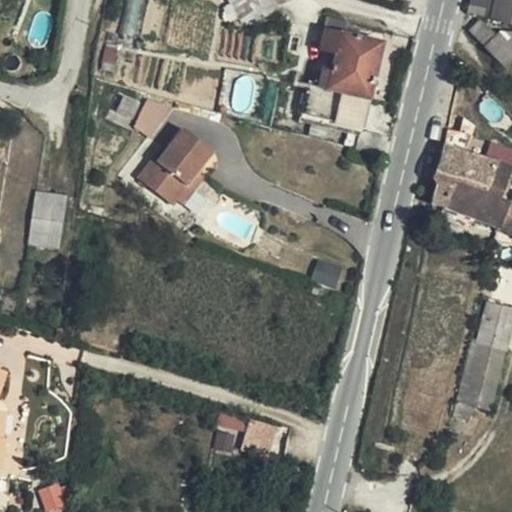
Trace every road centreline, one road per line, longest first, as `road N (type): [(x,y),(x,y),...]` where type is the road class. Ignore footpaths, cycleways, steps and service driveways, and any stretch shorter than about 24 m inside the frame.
road 1 (tertiary): [(324,511),(443,0)]
road 2 (residential): [(80,0),(70,69),(52,93),(24,99),(0,92)]
